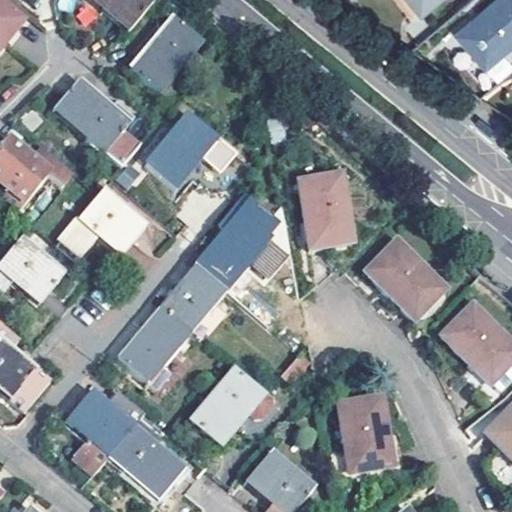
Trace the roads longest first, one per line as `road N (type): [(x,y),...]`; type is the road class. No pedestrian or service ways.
road 1 (secondary): [(221,0),(463,205),(511,223)]
road 2 (secondary): [(511,196),(486,161),(290,0)]
road 3 (residential): [(473,511),(412,381),(381,349),(336,323)]
